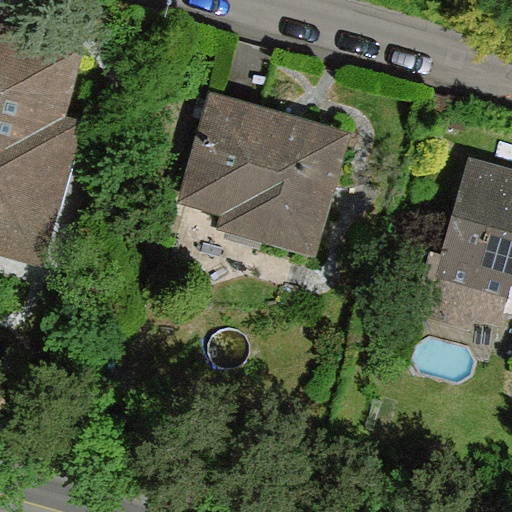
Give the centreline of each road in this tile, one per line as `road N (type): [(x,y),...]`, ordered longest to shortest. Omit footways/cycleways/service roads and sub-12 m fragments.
road 1 (residential): [(511,74),(253,0)]
road 2 (primary): [(118,511),(0,478)]
